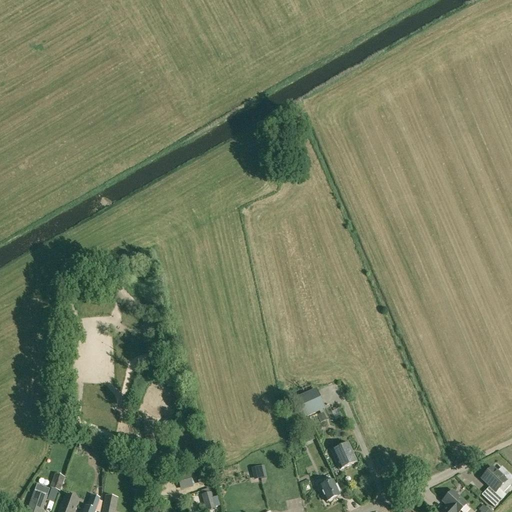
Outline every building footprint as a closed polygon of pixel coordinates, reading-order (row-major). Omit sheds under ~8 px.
[(296,345),(286,348),(289,358),(299,355),(296,345)] [(302,420),(323,410),(315,390),(293,400),(302,420)] [(301,425),(295,412),(288,415),(294,428),(301,425)] [(155,443),(151,425),(143,426),(146,445),(155,443)] [(315,440),(311,431),(301,435),(305,444),(315,440)] [(356,463),(348,444),(330,452),(339,471),(356,463)] [(492,467),(481,480),(489,488),(481,496),(494,508),(505,496),(503,494),(511,484),(511,477),(502,467),(497,472),(492,467)] [(259,481),(270,480),(268,469),(257,470),(259,481)] [(181,491),(193,488),(189,473),(176,476),(181,491)] [(161,485),(159,480),(157,474),(147,477),(151,488),(161,485)] [(59,492),(64,478),(55,475),(50,488),(59,492)] [(203,475),(197,476),(199,486),(206,484),(203,475)] [(325,485),(319,488),(326,502),(327,502),(329,503),(332,501),(333,499),(339,497),(337,492),(339,491),(336,485),(334,486),(332,482),(331,483),(329,478),(323,481),(325,485)] [(452,491),(442,502),(446,506),(452,511),(459,511),(466,505),(452,491)] [(41,511),(47,498),(34,493),(26,511),(41,511)] [(216,510),(211,493),(202,495),(206,511),(216,510)] [(64,495),(62,503),(58,511),(73,511),(78,500),(64,495)] [(85,506),(82,511),(95,511),(98,506),(100,499),(91,495),(87,507),(85,506)] [(115,511),(118,498),(105,496),(102,511),(115,511)]
